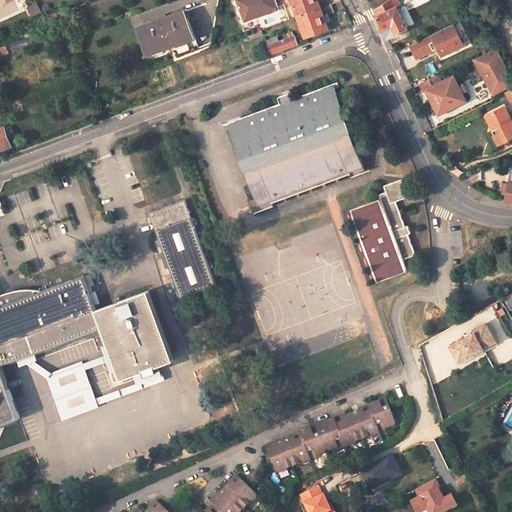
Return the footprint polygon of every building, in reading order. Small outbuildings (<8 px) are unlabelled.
[(237,0),(245,20),(277,7),(273,0),(237,0)] [(291,0),(296,14),(319,6),(316,0),(291,0)] [(397,34),(408,28),(393,0),(388,0),(374,10),(384,30),(393,25),(397,34)] [(296,14),(304,36),(327,27),(324,20),(329,19),(327,13),(333,11),(330,2),(319,6),(296,14)] [(146,54),(174,43),(176,50),(196,43),(184,9),(137,27),(146,54)] [(387,38),(397,34),(393,25),(384,30),(387,38)] [(278,41),(271,44),(274,51),(281,48),(296,42),(292,31),(287,32),(289,36),(278,41)] [(269,38),(271,44),(278,41),(276,35),(269,38)] [(410,62),(419,57),(416,52),(420,50),(417,44),(406,49),(405,48),(395,52),(398,60),(407,56),(410,62)] [(511,86),(511,81),(495,50),(476,60),(493,93),(495,95),(511,86)] [(440,75),(434,63),(424,68),(416,72),(414,67),(404,71),(412,88),(440,75)] [(421,63),(414,67),(416,72),(424,68),(421,63)] [(454,77),(427,90),(439,114),(466,100),(454,77)] [(278,105),(226,124),(257,211),(363,171),(332,85),(292,100),(290,92),(275,98),(278,105)] [(498,145),(511,138),(511,121),(511,122),(504,107),(487,116),(494,130),(491,132),(498,145)] [(381,199),(348,212),(376,284),(411,270),(406,257),(414,254),(415,251),(409,234),(412,233),(409,224),(405,226),(396,202),(409,197),(402,179),(384,185),(387,192),(380,195),(381,199)] [(184,202),(149,216),(180,300),(216,287),(184,202)] [(81,276),(0,306),(0,423),(19,417),(0,367),(0,364),(100,327),(120,377),(173,358),(148,292),(95,311),(81,276)] [(93,304),(99,302),(95,291),(89,293),(93,304)] [(486,323),(473,330),(474,333),(450,346),(458,362),(496,342),(486,323)] [(440,333),(445,342),(456,336),(450,327),(440,333)] [(272,442),(266,445),(277,472),(281,473),(290,470),(288,467),(301,461),(302,464),(313,460),(310,453),(316,451),(317,455),(340,446),(339,443),(345,441),(347,445),(359,441),(358,438),(369,433),(370,436),(383,431),(381,427),(387,425),(388,426),(397,423),(399,419),(388,393),(381,395),(383,399),(379,400),(379,399),(363,405),(365,409),(361,410),(360,409),(346,414),(346,416),(342,417),(341,414),(327,419),(327,421),(324,422),(323,419),(310,423),(312,427),(308,429),(307,427),(294,433),(296,437),(292,438),(292,437),(276,443),(277,444),(273,446),(272,442)] [(360,470),(367,484),(376,479),(379,484),(401,472),(391,453),(360,470)] [(239,511),(248,504),(250,506),(259,500),(259,496),(239,474),(234,478),(236,481),(233,485),(232,484),(220,494),(221,495),(218,498),(215,495),(211,499),(214,502),(208,507),(210,510),(208,511),(197,511),(196,511),(239,511)] [(173,511),(161,498),(155,503),(157,505),(155,508),(154,507),(148,511),(147,511),(145,509),(140,511),(173,511)]
